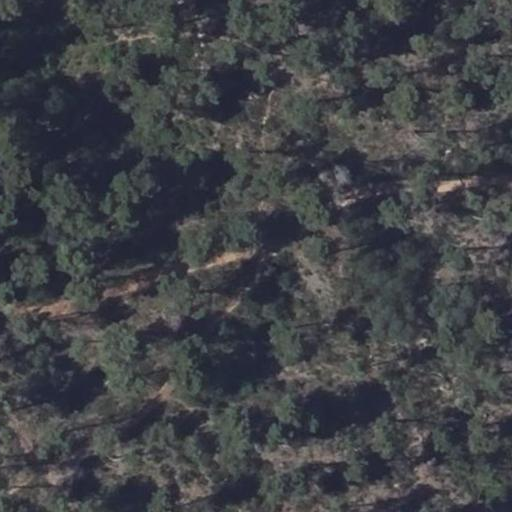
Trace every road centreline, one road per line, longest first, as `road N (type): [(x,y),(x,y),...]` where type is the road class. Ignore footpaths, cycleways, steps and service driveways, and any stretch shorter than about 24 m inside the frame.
road 1 (track): [(0,283),(17,296),(60,305),(279,226),(382,177),(469,162),(511,164)]
road 2 (track): [(0,478),(50,451),(254,235)]
